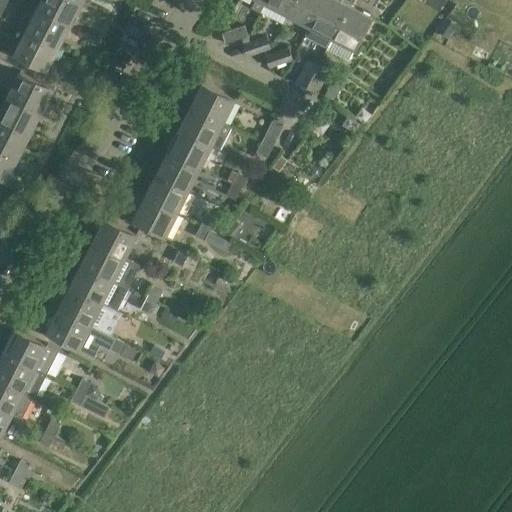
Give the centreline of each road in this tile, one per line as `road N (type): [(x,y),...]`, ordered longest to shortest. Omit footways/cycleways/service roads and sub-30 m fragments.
road 1 (track): [(222,511),(511,149)]
road 2 (residential): [(0,232),(68,182),(195,0)]
